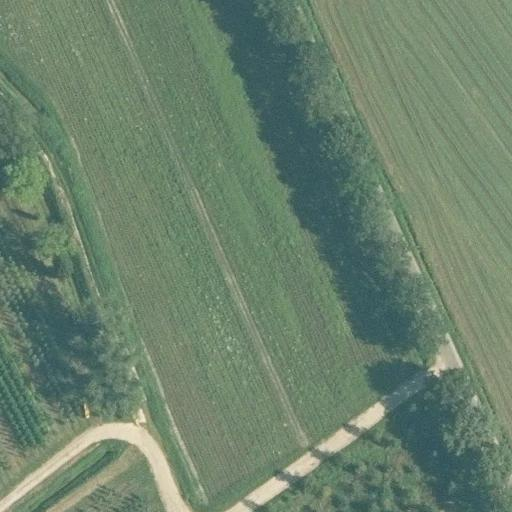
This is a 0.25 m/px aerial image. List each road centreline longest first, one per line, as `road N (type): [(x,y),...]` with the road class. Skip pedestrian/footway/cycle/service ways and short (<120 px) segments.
road 1 (unclassified): [(511,497),(287,0)]
road 2 (track): [(181,511),(62,183),(0,97)]
road 3 (track): [(452,365),(237,511)]
road 4 (track): [(149,436),(98,431),(0,505)]
